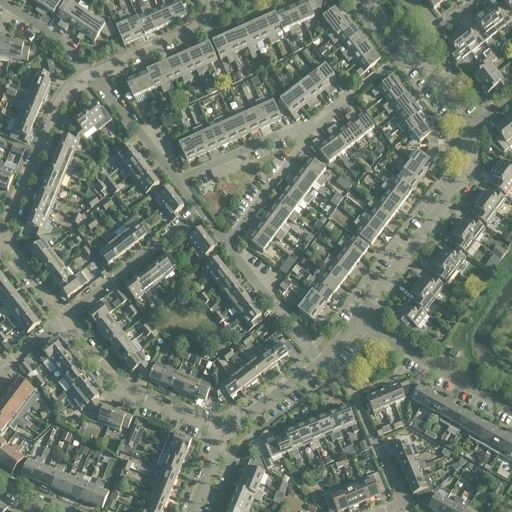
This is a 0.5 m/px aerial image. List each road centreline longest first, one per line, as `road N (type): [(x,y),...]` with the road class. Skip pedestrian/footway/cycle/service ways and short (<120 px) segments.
road 1 (residential): [(357,321),(467,173),(467,130)]
road 2 (residential): [(226,432),(121,390),(63,316)]
road 3 (residential): [(3,240),(56,108),(90,74)]
road 4 (residential): [(511,410),(357,321)]
road 5 (residential): [(63,316),(198,211)]
road 6 (residential): [(400,503),(351,391),(326,356)]
road 7 (residential): [(320,363),(226,245)]
road 8 (residential): [(90,74),(200,25),(210,0)]
road 9 (residential): [(174,179),(286,131),(301,134)]
road 10 (residential): [(226,245),(299,152),(301,134)]
road 11 (residential): [(301,134),(408,52)]
road 12 (residential): [(174,179),(90,74)]
